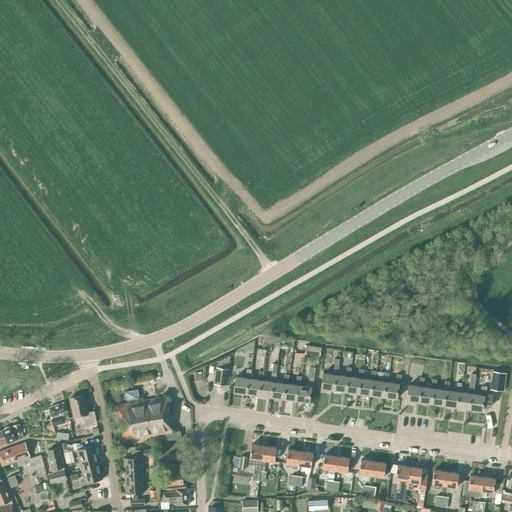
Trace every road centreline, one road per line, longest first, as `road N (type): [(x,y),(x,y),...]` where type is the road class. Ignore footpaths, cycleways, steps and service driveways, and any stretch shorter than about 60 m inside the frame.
road 1 (primary): [(86,354),(178,329),(511,136)]
road 2 (residential): [(201,511),(200,413),(511,457)]
road 3 (residential): [(118,511),(90,371)]
road 4 (track): [(511,347),(474,299),(473,274),(511,246)]
